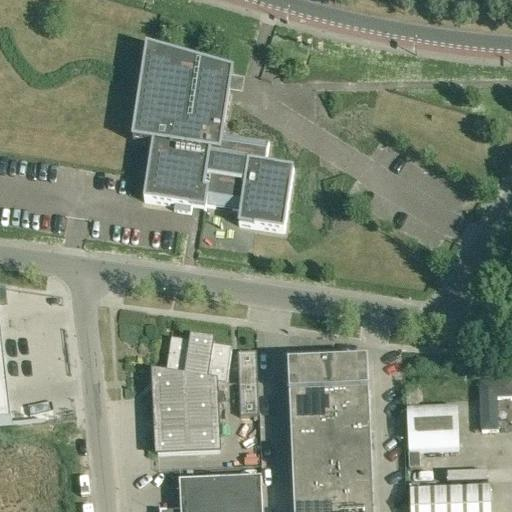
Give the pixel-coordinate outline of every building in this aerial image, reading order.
[(234,74),(232,73),(147,49),(133,143),(153,146),(144,203),(175,208),(174,212),(185,214),(190,215),(191,210),(205,212),(206,208),(222,210),(241,213),(239,227),(258,230),(284,234),(294,172),(266,167),(269,145),(224,138),(228,108),(231,91),(233,76),(234,74)] [(244,78),(233,76),(231,91),(242,92),(244,78)] [(0,428),(13,427),(0,314),(0,305),(7,305),(6,291),(0,289),(0,428)] [(156,395),(155,395),(157,457),(219,454),(216,392),(215,392),(215,385),(226,386),(232,350),(212,347),(213,343),(192,340),(191,344),(171,341),(164,386),(155,386),(156,395)] [(240,419),(259,418),(257,354),(238,355),(240,419)] [(374,511),(368,365),(288,368),(294,511),(374,511)] [(482,435),(498,435),(498,401),(511,400),(511,386),(481,387),(482,435)] [(420,389),(408,389),(408,404),(420,404),(420,389)] [(461,407),(410,409),(412,453),(462,452),(461,407)] [(421,455),(410,455),(410,470),(421,469),(421,455)] [(511,482),(511,469),(466,472),(466,484),(511,482)] [(262,511),(261,480),(179,484),(180,511),(262,511)] [(493,511),(493,491),(414,492),(414,511),(493,511)]
